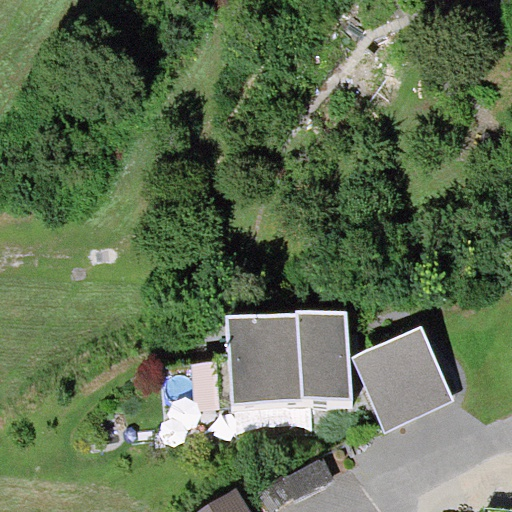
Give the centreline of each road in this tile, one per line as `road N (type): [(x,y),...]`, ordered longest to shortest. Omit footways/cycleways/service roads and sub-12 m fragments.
road 1 (residential): [(345,511),(511,445)]
road 2 (track): [(134,288),(0,265)]
